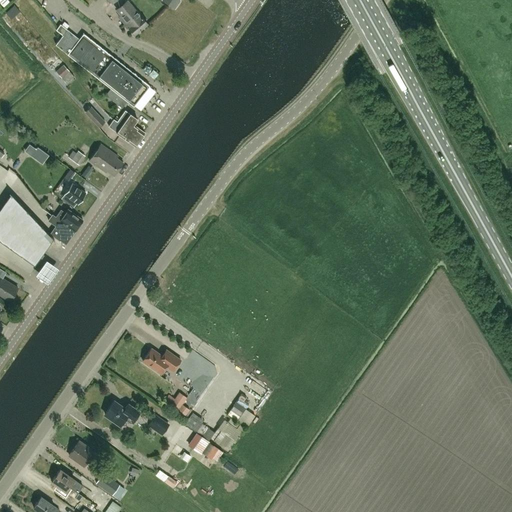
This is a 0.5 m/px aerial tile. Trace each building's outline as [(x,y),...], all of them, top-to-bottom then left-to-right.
[(116,9),(127,22),(125,23),(134,34),(147,23),(141,16),(140,17),(126,1),(116,9)] [(55,44),(96,76),(112,56),(83,33),(78,40),(59,25),(56,29),(63,35),(55,44)] [(133,106),(149,86),(112,56),(96,76),(111,88),(127,101),(133,106)] [(62,77),(69,71),(64,64),(61,67),(58,63),(53,67),(56,71),(62,77)] [(122,108),(127,101),(111,88),(105,95),(122,108)] [(99,127),(105,121),(91,106),(84,111),(99,127)] [(117,121),(137,136),(140,139),(144,133),(132,124),(136,118),(124,110),(117,121)] [(135,146),(140,139),(137,136),(117,121),(113,119),(108,126),(116,132),(115,133),(135,146)] [(42,163),(48,155),(38,147),(36,149),(30,144),(25,151),(42,163)] [(114,175),(123,162),(116,158),(118,156),(100,144),(89,160),(104,171),(105,169),(114,175)] [(68,157),(78,165),(85,156),(78,150),(76,153),(73,151),(68,157)] [(41,200),(46,193),(21,175),(16,182),(41,200)] [(61,198),(74,207),(76,203),(78,204),(86,193),(72,183),(61,198)] [(10,195),(0,208),(0,215),(5,219),(17,203),(10,195)] [(5,219),(13,225),(24,210),(17,203),(5,219)] [(55,217),(46,230),(56,237),(64,242),(65,243),(72,234),(70,233),(72,230),(74,231),(82,220),(67,209),(65,213),(60,210),(55,217)] [(31,217),(24,210),(13,225),(22,230),(31,217)] [(38,225),(31,217),(22,230),(30,236),(38,225)] [(0,226),(0,242),(1,243),(13,225),(5,219),(0,226)] [(22,230),(13,225),(1,243),(9,248),(22,230)] [(38,225),(30,236),(38,242),(45,232),(38,225)] [(9,248),(17,254),(30,236),(22,230),(9,248)] [(52,239),(45,232),(38,242),(36,244),(44,250),(52,239)] [(38,242),(30,236),(17,254),(25,260),(36,244),(38,242)] [(44,250),(36,244),(25,260),(33,266),(44,250)] [(60,265),(48,256),(36,272),(49,281),(60,265)] [(0,293),(10,300),(18,288),(0,276),(0,293)] [(166,366),(173,371),(181,360),(166,349),(162,355),(151,348),(142,360),(161,373),(166,366)] [(189,409),(172,396),(167,403),(177,410),(175,414),(182,419),(189,409)] [(133,422),(140,411),(128,403),(125,408),(114,401),(105,414),(120,424),(126,417),(133,422)] [(169,424),(155,414),(147,425),(162,435),(169,424)] [(221,427),(213,437),(228,450),(236,440),(221,427)] [(197,432),(189,445),(201,453),(210,441),(197,432)] [(161,435),(156,441),(148,433),(142,440),(157,454),(168,441),(161,435)] [(84,465),(94,451),(79,440),(69,455),(84,465)] [(211,455),(216,446),(213,444),(207,453),(211,455)] [(165,479),(169,473),(159,468),(156,474),(165,479)] [(77,492),(82,485),(74,479),(60,469),(51,481),(66,491),(69,486),(77,492)] [(96,483),(112,494),(119,485),(103,473),(96,483)] [(51,511),(57,511),(59,509),(54,506),(41,496),(33,507),(40,511),(49,511),(50,511),(51,511)]
